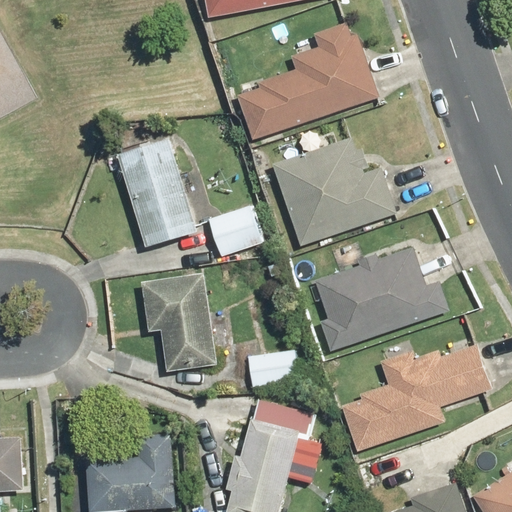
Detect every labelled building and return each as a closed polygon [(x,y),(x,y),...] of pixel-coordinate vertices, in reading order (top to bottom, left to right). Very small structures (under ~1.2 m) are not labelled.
[(208,0),(211,17),(303,0),(208,0)] [(242,95),(256,138),(380,97),(354,18),(314,31),(319,48),(293,56),(298,69),(260,81),(262,88),(242,95)] [(354,137),(275,164),(303,246),(400,214),(384,166),(366,172),(365,169),(372,166),(365,148),(358,151),(354,137)] [(173,139),(121,154),(148,246),(200,230),(173,139)] [(252,208),(211,223),(224,260),(266,245),(252,208)] [(322,321),(332,351),(452,311),(442,281),(429,285),(416,248),(381,259),(379,254),(361,260),(362,266),(318,280),(331,318),(322,321)] [(219,362),(205,272),(144,281),(151,331),(161,329),(167,370),(219,362)] [(363,399),(345,405),(359,450),(447,422),(442,407),(494,391),(479,343),(442,355),(440,349),(417,356),(415,351),(382,361),(389,385),(361,394),(363,399)] [(297,351),(250,357),(254,389),(301,383),(297,351)] [(281,511),(301,431),(250,419),(242,455),(234,454),(226,489),(233,491),(228,511),(281,511)] [(88,460),(91,511),(93,511),(178,507),(173,430),(142,432),(144,456),(88,460)] [(25,436),(0,437),(0,492),(28,491),(25,436)] [(511,511),(511,473),(475,496),(484,511),(511,511)] [(467,511),(458,482),(414,497),(416,505),(394,511),(467,511)]
